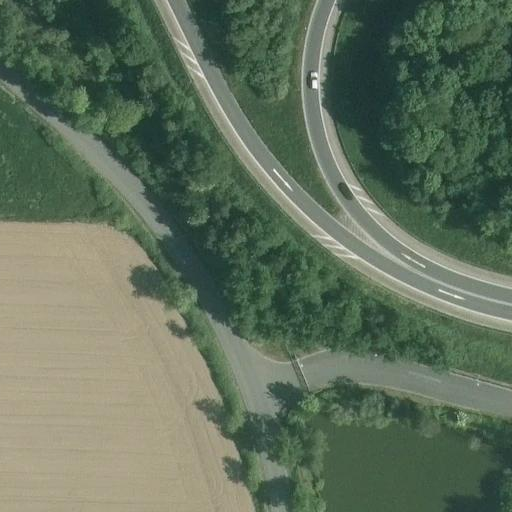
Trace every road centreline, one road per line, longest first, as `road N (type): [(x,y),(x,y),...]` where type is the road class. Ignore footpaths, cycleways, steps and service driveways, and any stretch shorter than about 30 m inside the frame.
road 1 (unclassified): [(0,63),(92,145),(202,276),(254,393),(281,511)]
road 2 (motorway): [(171,0),(212,85),(275,169),(334,229),(428,287),(511,313)]
road 3 (motorway): [(511,296),(426,267),(350,205),(317,139),(310,105),(309,71),(326,0)]
